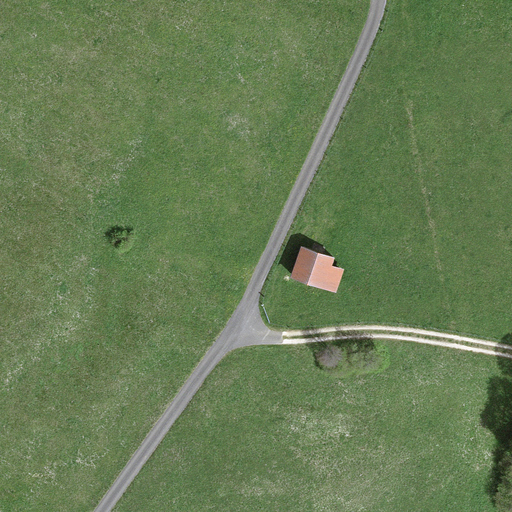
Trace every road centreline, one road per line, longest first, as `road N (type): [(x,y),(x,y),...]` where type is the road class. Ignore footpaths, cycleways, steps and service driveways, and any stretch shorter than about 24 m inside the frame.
road 1 (unclassified): [(101,511),(235,330),(377,0)]
road 2 (track): [(235,330),(387,330),(511,354)]
